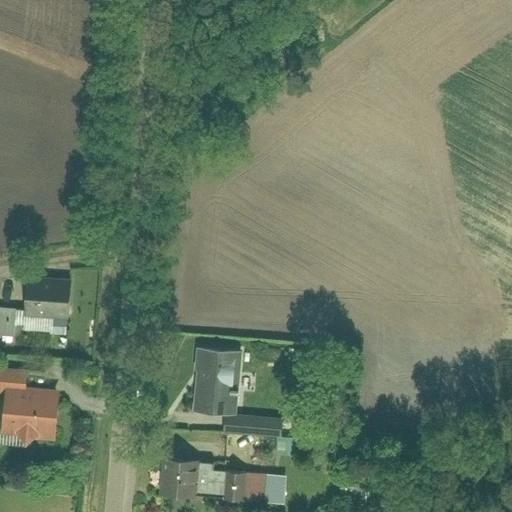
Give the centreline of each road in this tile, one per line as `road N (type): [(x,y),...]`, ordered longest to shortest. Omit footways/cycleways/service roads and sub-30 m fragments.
road 1 (unclassified): [(161,0),(119,511)]
road 2 (unknown): [(154,85),(278,0)]
